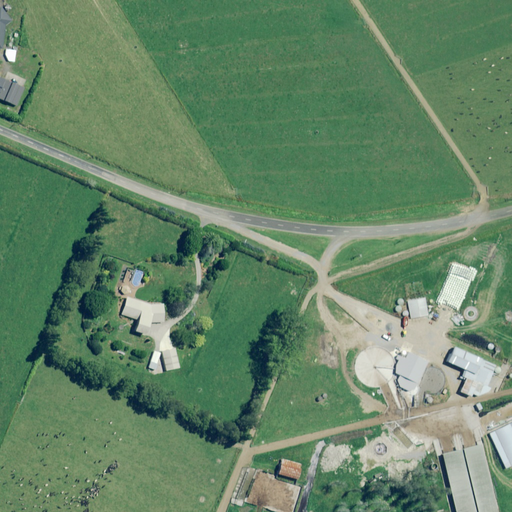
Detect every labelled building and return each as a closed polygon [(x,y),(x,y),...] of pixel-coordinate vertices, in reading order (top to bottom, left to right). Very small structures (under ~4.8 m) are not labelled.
[(0,49),(0,50),(4,27),(12,20),(0,5),(0,49)] [(23,88),(4,80),(0,89),(0,98),(16,106),(23,88)] [(472,269),(455,262),(446,283),(463,290),(472,269)] [(130,286),(121,284),(119,293),(128,295),(130,286)] [(149,304),(126,297),(120,314),(136,319),(133,331),(144,335),(148,322),(163,322),(162,305),(149,304)] [(428,315),(424,298),(407,301),(410,319),(428,315)] [(481,359),(452,347),(446,362),(464,370),(461,376),(465,378),(459,392),(470,397),(471,394),(477,396),(488,392),(490,388),(487,387),(493,372),(498,374),(501,368),(481,359)] [(178,368),(174,348),(161,351),(165,371),(178,368)] [(159,353),(153,351),(148,368),(154,369),(159,353)] [(427,362),(407,352),(397,374),(417,383),(427,362)] [(407,381),(397,375),(395,381),(404,386),(407,381)] [(511,465),(511,426),(510,423),(489,433),(505,469),(511,465)] [(460,450),(475,511),(496,511),(479,445),(460,450)] [(475,511),(460,450),(441,455),(455,511),(475,511)] [(300,464),(280,459),(276,474),(296,479),(300,464)]
